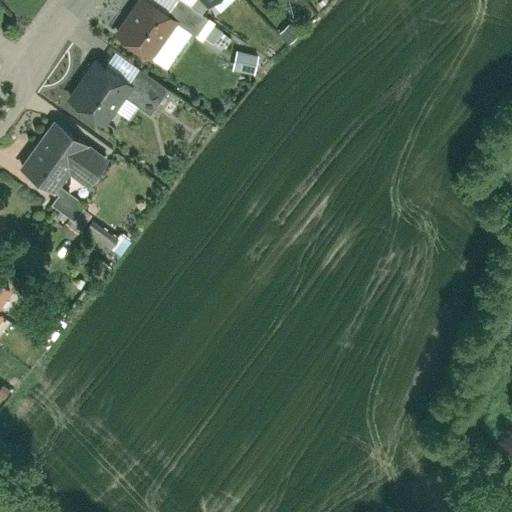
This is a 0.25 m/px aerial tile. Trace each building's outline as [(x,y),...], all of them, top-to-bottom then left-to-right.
[(134,0),(114,29),(153,57),(180,18),(169,11),(153,0),(134,0)] [(186,0),(176,0),(169,11),(180,18),(198,31),(209,16),(186,0)] [(253,72),(258,52),(236,46),(231,66),(253,72)] [(133,82),(97,56),(69,96),(105,122),(126,92),(133,82)] [(133,82),(126,92),(153,111),(170,86),(143,68),(133,82)] [(108,153),(56,117),(21,165),(58,191),(64,183),(73,170),(88,181),(108,153)] [(89,200),(64,183),(58,191),(52,200),(77,217),(89,200)] [(119,233),(95,216),(87,228),(111,245),(119,233)] [(0,314),(2,312),(0,310),(0,297),(11,282),(0,273),(0,314)]
